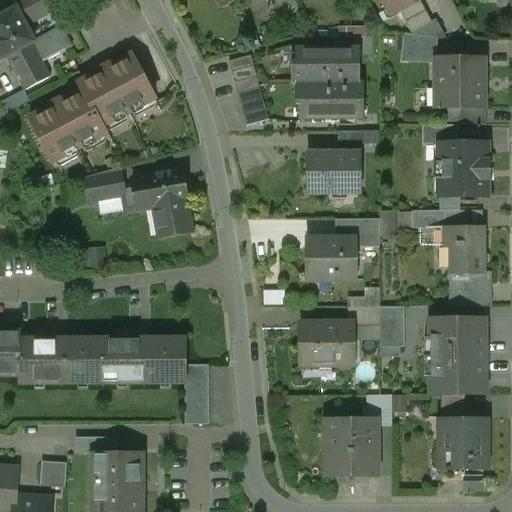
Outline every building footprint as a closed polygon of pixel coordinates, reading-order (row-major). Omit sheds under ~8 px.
[(23,0),(13,5),(15,9),(17,8),(25,24),(45,13),(50,14),(54,12),(47,0),(23,0)] [(383,0),(389,11),(394,9),(397,13),(399,12),(420,1),(421,0),(383,0)] [(420,1),(399,12),(411,33),(431,22),(420,1)] [(2,16),(1,14),(0,15),(0,61),(7,58),(24,92),(50,78),(42,64),(32,45),(35,43),(35,42),(25,24),(17,8),(15,9),(2,16)] [(61,27),(35,42),(35,43),(32,45),(42,64),(65,51),(72,47),(61,27)] [(423,37),(403,34),(402,51),(437,53),(437,38),(423,37)] [(359,48),(298,49),(298,85),(301,85),(359,85),(359,48)] [(51,108),(29,120),(37,134),(36,134),(44,149),(45,149),(52,162),(106,133),(102,126),(155,98),(147,85),(148,84),(140,69),(139,70),(132,56),(110,68),(110,66),(99,71),(100,73),(78,85),(82,92),(61,103),(60,101),(50,106),(51,108)] [(251,57),(229,63),(238,95),(259,89),(251,57)] [(484,60),(435,60),(436,109),(461,109),(484,109),(484,108),(484,60)] [(359,85),(301,85),(302,121),(363,121),(363,85),(359,85)] [(259,89),(238,95),(247,127),(268,121),(259,89)] [(3,102),(7,112),(33,101),(29,91),(3,102)] [(484,109),(461,109),(461,126),(486,126),(486,108),(484,108),(484,109)] [(458,126),(422,127),(422,145),(439,145),(458,145),(458,126)] [(364,133),(338,133),(338,147),(364,147),(364,133)] [(458,145),(439,145),(439,163),(433,163),(433,180),(440,180),(440,198),(487,198),(487,180),(489,180),(489,162),(486,162),(486,145),(458,145)] [(361,156),(308,156),(308,194),(361,194),(361,156)] [(125,197),(123,190),(120,169),(85,179),(89,204),(123,198),(125,197)] [(182,171),(147,177),(152,206),(152,208),(152,209),(159,207),(164,235),(158,236),(158,237),(158,238),(192,233),(187,204),(188,204),(187,203),(188,203),(182,171)] [(126,211),(152,206),(147,177),(132,180),(133,188),(123,190),(125,197),(123,198),(126,211)] [(152,209),(152,208),(151,209),(149,212),(153,234),(156,237),(158,237),(158,236),(164,235),(159,207),(152,209)] [(444,212),(412,213),(412,230),(440,230),(444,230),(444,212)] [(379,220),(336,220),(336,240),(355,240),(355,249),(379,249),(379,220)] [(485,228),(449,228),(449,229),(444,230),(440,230),(442,246),(449,246),(449,288),(455,288),(455,276),(485,276),(485,228)] [(336,240),(308,241),(308,277),(310,277),(310,274),(354,274),(354,277),(356,277),(355,249),(355,240),(336,240)] [(485,276),(455,276),(455,288),(449,288),(449,308),(489,308),(489,294),(485,294),(485,276)] [(405,307),(380,308),(380,328),(380,348),(405,348),(405,307)] [(380,308),(348,308),(348,325),(354,325),(354,328),(380,328),(380,308)] [(486,321),(430,321),(430,340),(432,340),(433,377),(430,377),(430,395),(441,396),(465,396),(486,395),(486,321)] [(348,325),(300,325),(301,367),(355,366),(354,328),(354,325),(348,325)] [(19,332),(0,332),(0,376),(18,376),(19,384),(36,385),(168,384),(184,383),(186,383),(186,366),(185,340),(19,340),(19,332)] [(208,366),(186,366),(186,383),(184,383),(185,425),(209,425),(208,366)] [(392,396),(367,397),(367,421),(376,421),(376,427),(392,427),(392,396)] [(465,396),(441,396),(441,420),(443,420),(465,420),(465,396)] [(465,420),(443,420),(443,471),(486,471),(486,420),(465,420)] [(367,421),(327,421),(327,449),(328,477),(376,477),(376,427),(376,421),(367,421)] [(75,454),(93,454),(116,454),(116,439),(75,439),(75,454)] [(116,454),(93,454),(93,475),(98,475),(98,501),(93,501),(93,511),(141,511),(141,454),(116,454)] [(67,464),(42,463),(40,487),(65,488),(67,464)] [(0,511),(51,511),(52,499),(16,497),(18,471),(0,469),(0,511)] [(486,482),(463,483),(463,494),(486,494),(486,482)]
